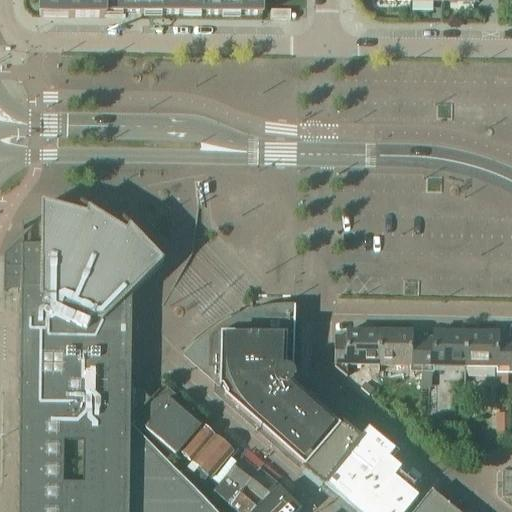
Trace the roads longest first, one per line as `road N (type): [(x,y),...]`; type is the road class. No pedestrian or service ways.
road 1 (residential): [(12,38),(322,44)]
road 2 (residential): [(492,511),(324,377),(313,362),(314,309)]
road 3 (tertiary): [(242,151),(173,128),(0,125)]
road 4 (tertiary): [(0,151),(242,151)]
road 5 (residential): [(314,309),(511,311)]
road 6 (tertiary): [(511,179),(463,161),(319,153)]
road 7 (residential): [(322,44),(511,48)]
road 8 (residential): [(314,309),(319,153)]
